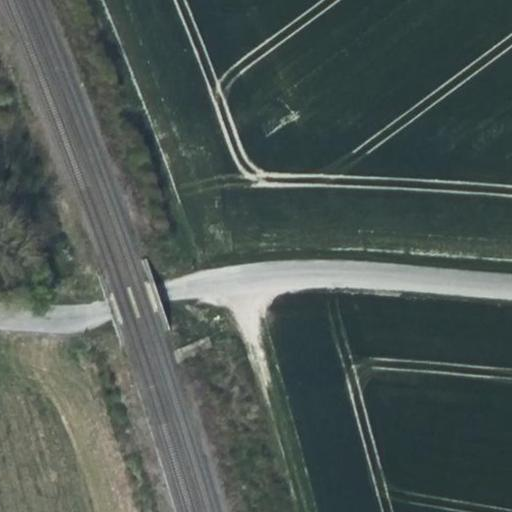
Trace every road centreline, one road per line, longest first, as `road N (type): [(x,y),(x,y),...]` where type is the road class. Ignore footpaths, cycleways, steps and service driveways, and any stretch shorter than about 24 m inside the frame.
road 1 (tertiary): [(511,287),(270,274),(211,279),(56,319),(0,314)]
road 2 (track): [(108,0),(211,279)]
road 3 (track): [(300,511),(237,277)]
